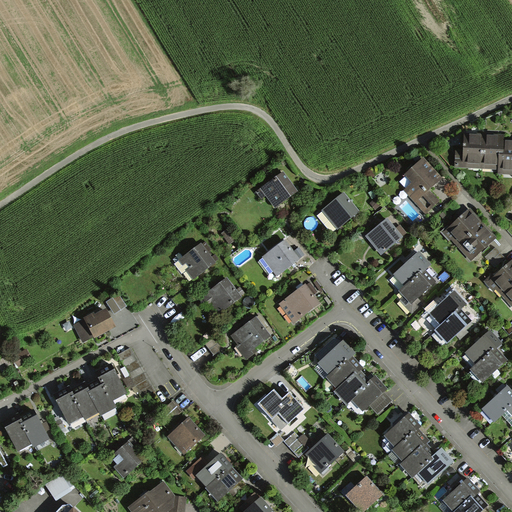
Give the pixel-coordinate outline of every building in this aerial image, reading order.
[(499,135),(464,133),(463,152),(456,151),(455,169),(498,170),(499,135)] [(511,141),(505,141),(505,135),(499,135),(498,170),(498,175),(511,175),(511,141)] [(429,190),(442,178),(424,157),(405,173),(412,181),(404,188),(425,213),(439,201),(429,190)] [(295,191),(280,173),(260,189),(274,207),(295,191)] [(344,192),(321,211),(337,230),(360,211),(344,192)] [(375,197),(369,203),(377,211),(383,204),(375,197)] [(458,246),(483,223),(470,209),(457,221),(455,219),(442,231),(449,240),(451,239),(458,246)] [(388,218),(365,237),(381,256),(404,237),(388,218)] [(458,246),(471,261),(496,237),(483,223),(458,246)] [(294,251),(285,240),(262,257),(277,277),(305,256),(299,248),(294,251)] [(213,261),(199,243),(178,259),(192,277),(213,261)] [(505,258),(496,247),(485,257),(494,268),(505,258)] [(415,251),(392,273),(404,285),(427,263),(415,251)] [(496,289),(502,295),(511,286),(511,259),(500,270),(498,268),(484,281),(494,292),(496,289)] [(422,268),(399,291),(404,296),(399,301),(410,312),(420,303),(415,298),(433,280),(422,268)] [(238,295),(225,278),(201,296),(200,304),(210,307),(214,313),(238,295)] [(321,303),(306,284),(279,304),(294,323),(321,303)] [(511,306),(511,286),(502,295),(511,306)] [(106,301),(114,314),(126,307),(118,294),(106,301)] [(448,295),(427,313),(438,326),(453,313),(459,307),(448,295)] [(85,319),(74,325),(83,343),(94,337),(94,338),(116,326),(106,308),(95,313),(94,311),(83,317),(85,319)] [(464,325),(453,313),(438,326),(433,330),(445,342),(464,325)] [(268,334),(255,318),(231,336),(244,353),(268,334)] [(488,331),(465,352),(475,364),(494,347),(499,343),(488,331)] [(341,340),(317,362),(328,374),(352,352),(341,340)] [(505,360),(494,347),(475,364),(470,368),(481,381),(505,360)] [(153,391),(130,348),(118,354),(142,397),(153,391)] [(25,350),(12,358),(17,367),(31,359),(25,350)] [(360,367),(349,355),(326,376),(337,388),(360,367)] [(112,367),(98,375),(102,381),(112,400),(126,393),(112,367)] [(368,380),(358,369),(334,391),(345,402),(368,380)] [(373,376),(350,397),(362,409),(368,403),(376,412),(389,400),(381,391),(385,388),(373,376)] [(112,400),(102,381),(87,389),(99,412),(101,416),(116,407),(112,400)] [(85,387),(71,394),(83,416),(85,419),(99,412),(87,389),(85,387)] [(511,392),(507,388),(487,405),(499,419),(511,408),(511,392)] [(71,394),(69,389),(53,398),(68,424),(83,416),(71,394)] [(274,390),(258,404),(281,429),(303,409),(289,393),(282,399),(274,390)] [(167,419),(178,410),(170,401),(159,410),(167,419)] [(406,413),(383,434),(395,447),(414,428),(418,426),(406,413)] [(34,414),(20,421),(32,443),(34,447),(48,439),(34,414)] [(20,421),(18,416),(2,425),(17,451),(32,443),(20,421)] [(186,419),(166,437),(181,453),(201,435),(186,419)] [(421,442),(425,439),(414,428),(395,447),(391,450),(401,461),(421,442)] [(299,457),(308,448),(295,434),(285,442),(299,457)] [(328,438),(309,455),(323,472),(343,454),(328,438)] [(413,472),(433,454),(421,442),(401,461),(399,463),(411,475),(413,472)] [(139,458),(125,443),(108,458),(122,474),(139,458)] [(425,485),(451,462),(439,449),(433,454),(413,472),(425,485)] [(223,460),(218,454),(206,464),(200,458),(187,469),(212,499),(238,478),(232,471),(223,460)] [(47,485),(56,501),(73,490),(64,474),(47,485)] [(361,511),(379,494),(363,477),(345,494),(361,511)] [(477,490),(466,478),(442,501),(452,511),(453,511),(474,493),(477,490)] [(164,481),(129,507),(132,511),(185,511),(187,498),(174,496),(164,481)] [(240,511),(267,511),(270,509),(255,492),(237,508),(240,511)] [(477,511),(485,505),(474,493),(453,511),(477,511)] [(75,511),(65,502),(55,511),(75,511)]
